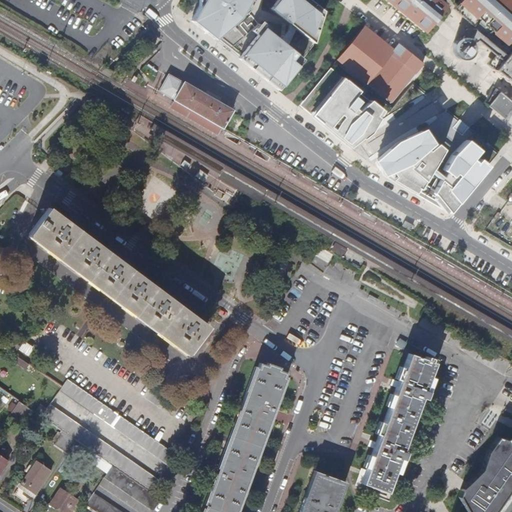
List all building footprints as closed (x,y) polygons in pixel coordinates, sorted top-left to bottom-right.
[(201,0),(193,16),(217,36),(246,10),(252,0),(201,0)] [(294,27),(307,38),(312,31),(317,30),(320,21),(321,16),(300,0),(276,0),(270,8),(288,23),(294,27)] [(300,0),(321,16),(323,11),(309,0),(300,0)] [(385,0),(423,31),(444,6),(436,0),(385,0)] [(511,0),(463,0),(459,5),(511,49),(511,54),(496,72),(511,85),(511,0)] [(217,36),(193,16),(190,21),(213,39),(217,36)] [(294,27),(288,23),(279,41),(285,46),(294,27)] [(256,35),(262,27),(257,24),(250,30),(256,35)] [(391,104),(424,65),(395,40),(389,48),(362,26),(335,58),(391,104)] [(279,41),(262,27),(256,35),(241,54),(281,85),(298,64),(291,58),(295,53),(285,46),(279,41)] [(470,34),(500,58),(504,52),(474,28),(470,34)] [(313,43),(317,30),(312,31),(307,38),(313,43)] [(302,59),(295,53),(291,58),(298,64),(302,59)] [(281,85),(241,54),(237,58),(277,90),(281,85)] [(382,110),(330,68),(299,106),(351,147),(370,132),(382,110)] [(183,83),(168,74),(158,92),(173,100),(172,101),(200,117),(223,130),(234,111),(212,98),(183,82),(183,83)] [(494,96),(486,106),(503,119),(511,107),(511,102),(498,91),(494,96)] [(200,117),(172,101),(168,107),(219,136),(223,130),(200,117)] [(392,180),(417,194),(442,148),(436,143),(429,148),(427,147),(430,144),(421,130),(397,141),(376,160),(385,175),(392,180)] [(479,149),(466,139),(450,154),(442,169),(444,170),(426,200),(447,212),(487,164),(479,158),(476,161),(472,158),(479,149)] [(47,209),(28,235),(188,353),(208,325),(47,209)] [(334,245),(331,250),(343,257),(346,251),(334,245)] [(510,364),(425,313),(418,326),(494,371),(503,376),(510,364)] [(25,345),(20,352),(28,357),(32,350),(25,345)] [(388,486),(436,360),(409,351),(362,477),(388,486)] [(232,511),(282,371),(257,362),(203,511),(232,511)] [(60,390),(168,466),(176,455),(69,378),(62,387),(60,390)] [(26,422),(34,411),(18,400),(11,411),(26,422)] [(158,479),(50,404),(42,416),(51,423),(62,430),(78,441),(113,466),(149,491),(158,479)] [(54,443),(69,454),(78,441),(62,430),(54,443)] [(511,444),(511,445),(506,437),(504,440),(497,437),(486,452),(480,470),(460,490),(457,497),(466,511),(494,511),(511,486),(511,444)] [(18,484),(19,485),(26,490),(27,488),(34,493),(50,469),(35,459),(18,484)] [(161,499),(149,491),(113,466),(104,478),(153,511),(161,499)] [(329,511),(341,481),(317,472),(302,511),(329,511)] [(511,486),(494,511),(499,511),(511,493),(511,486)] [(78,499),(62,488),(51,503),(63,511),(70,511),(76,504),(74,503),(78,499)] [(120,511),(94,494),(86,505),(97,511),(120,511)]
